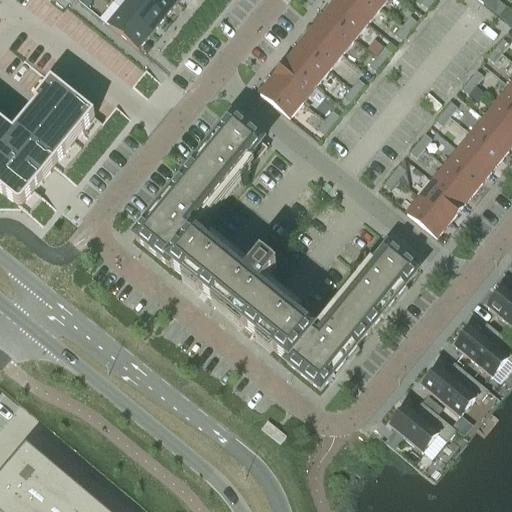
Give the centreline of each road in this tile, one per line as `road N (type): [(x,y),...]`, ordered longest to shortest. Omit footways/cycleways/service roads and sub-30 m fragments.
road 1 (residential): [(213,74),(96,212),(94,232),(104,249),(316,425),(333,430),(351,423),(465,285)]
road 2 (residential): [(213,74),(465,285)]
road 3 (secondary): [(278,511),(234,450),(38,293)]
road 4 (secondary): [(17,321),(242,511)]
